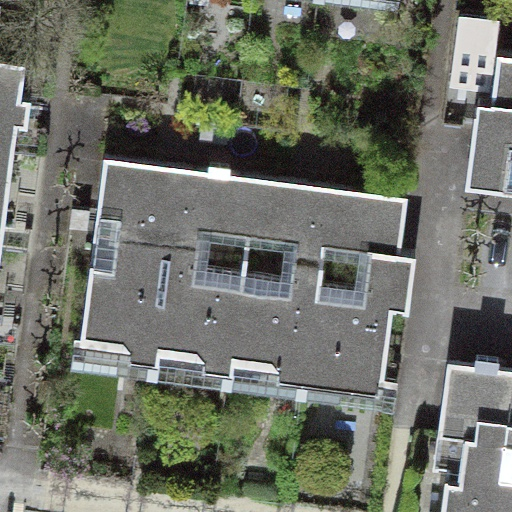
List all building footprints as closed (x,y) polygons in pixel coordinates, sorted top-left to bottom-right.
[(475,106),(465,177),(511,183),(511,49),(498,48),(496,58),(493,57),(498,15),(459,10),(450,80),(489,85),(491,73),(494,74),(492,95),(479,94),(477,106),(475,106)] [(0,149),(12,151),(17,115),(19,115),(19,118),(27,119),(29,105),(30,92),(23,91),(22,93),(20,93),(25,57),(0,53),(0,149)] [(0,245),(6,198),(12,151),(0,149),(0,245)] [(156,360),(181,162),(143,157),(104,152),(81,334),(86,335),(87,333),(121,337),(129,347),(128,356),(149,359),(148,359),(156,360)] [(195,346),(203,356),(202,366),(223,369),(230,370),(256,171),(218,166),(181,162),(156,360),(148,359),(148,361),(158,362),(161,342),(195,346)] [(277,366),(276,375),(297,378),(297,379),(304,380),(330,181),(293,176),(256,171),(230,370),(223,369),(223,370),(232,372),(235,352),(270,356),(277,366)] [(404,304),(404,306),(408,306),(415,249),(399,247),(407,191),(368,186),(330,181),(304,380),(297,379),(297,380),(307,381),(307,380),(379,389),(381,375),(383,375),(392,304),(396,305),(396,303),(404,304)] [(495,511),(511,381),(511,363),(497,361),(498,351),(487,350),(477,348),(475,358),(448,355),(433,466),(440,467),(440,464),(448,465),(447,474),(445,474),(440,511),(495,511)] [(511,511),(511,381),(495,511),(511,511)]
